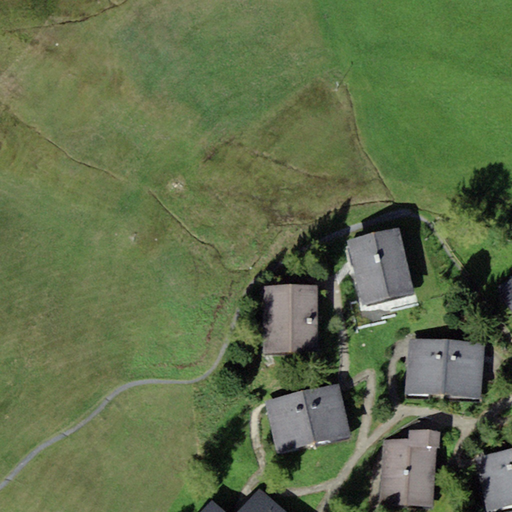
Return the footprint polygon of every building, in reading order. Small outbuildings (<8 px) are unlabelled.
[(413,290),(398,226),(346,239),(362,303),(413,290)] [(509,303),(511,301),(511,278),(499,286),(509,303)] [(317,285),(264,285),(264,352),(317,352),(317,285)] [(443,395),(445,342),(407,340),(405,394),(443,395)] [(483,397),(485,343),(445,342),(443,395),(483,397)] [(351,435),(340,384),(302,392),(313,443),(351,435)] [(313,443),(302,392),(265,400),(276,451),(313,443)] [(409,442),(383,440),(380,503),(434,506),(436,447),(440,447),(441,431),(409,429),(409,442)] [(511,504),(511,455),(510,449),(474,458),(487,511),(511,504)] [(287,511),(259,488),(237,511),(226,511),(213,500),(202,511),(287,511)]
